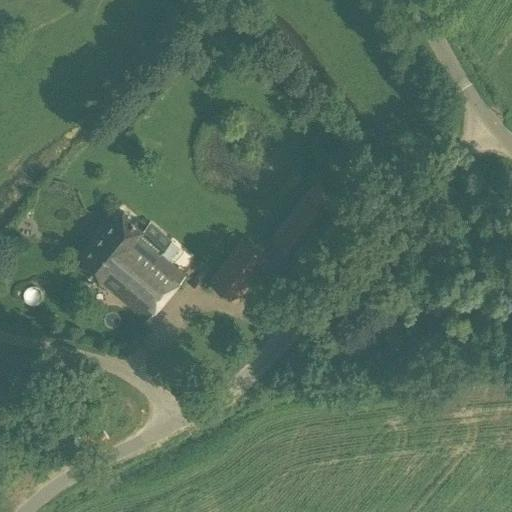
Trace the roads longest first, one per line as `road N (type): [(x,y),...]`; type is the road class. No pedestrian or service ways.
road 1 (unclassified): [(177,423),(243,379),(489,124)]
road 2 (unclassified): [(177,423),(126,370),(0,336)]
road 3 (unclassified): [(22,511),(99,460),(177,423)]
road 4 (unclassified): [(489,124),(416,0)]
